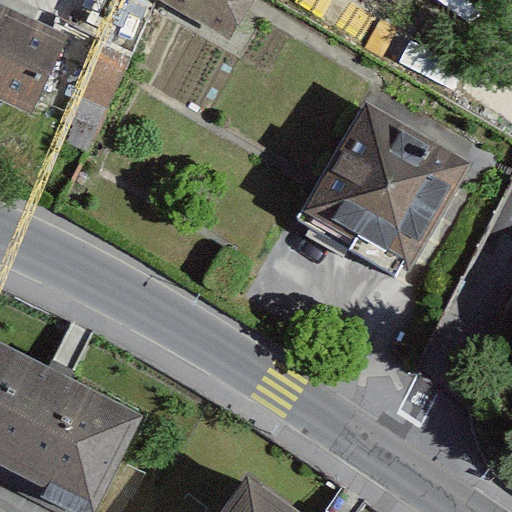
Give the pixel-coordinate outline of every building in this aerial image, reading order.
[(53,16),(18,0),(0,0),(0,87),(33,104),(72,26),(53,16)] [(72,26),(98,39),(133,57),(161,3),(161,0),(60,0),(53,16),(72,26)] [(161,0),(161,3),(233,39),(252,0),(161,0)] [(365,97),(302,215),(411,274),(475,156),(365,97)] [(149,410),(0,333),(0,454),(100,505),(149,410)] [(325,511),(249,457),(209,511),(325,511)]
